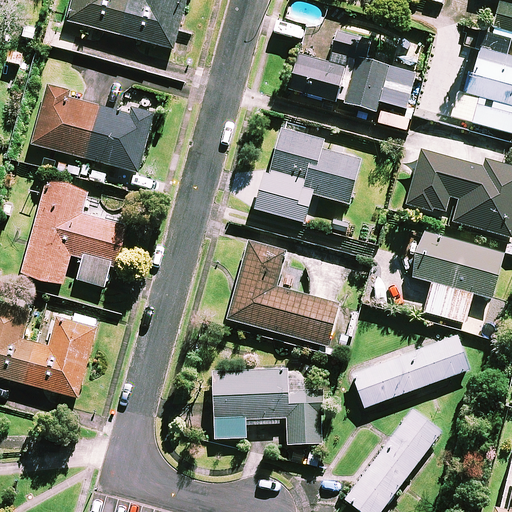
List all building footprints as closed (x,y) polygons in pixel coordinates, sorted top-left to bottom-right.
[(173,50),(187,0),(72,0),(67,21),(173,50)] [(511,6),(500,3),(493,28),(511,33),(511,6)] [(511,59),(506,58),(511,37),(511,36),(484,29),(474,64),(470,63),(454,118),(511,134),(511,59)] [(353,70),(344,106),(376,114),(379,102),(407,110),(408,105),(413,106),(418,87),(413,85),(416,75),(365,62),(370,43),(337,34),(332,54),(355,60),(353,70)] [(336,104),(345,68),(298,56),(289,92),(336,104)] [(70,93),(48,87),(32,145),(138,173),(154,114),(131,108),(129,115),(68,99),(70,93)] [(276,209),(273,218),(284,221),(286,212),(291,213),(297,191),(349,205),(361,161),(321,150),(324,142),(281,131),(261,206),(276,209)] [(422,152),(407,206),(432,213),(433,209),(446,213),(450,197),(459,200),(453,223),(511,238),(511,168),(485,161),(483,168),(422,152)] [(87,193),(46,183),(24,276),(63,286),(70,256),(84,259),(79,281),(105,287),(110,265),(116,267),(126,226),(82,216),(87,193)] [(503,255),(423,233),(411,277),(434,283),(426,313),(465,324),(473,295),(491,300),(503,255)] [(286,253),(249,243),(228,320),(327,347),(339,305),(276,288),(286,253)] [(0,377),(78,398),(97,329),(94,329),(96,321),(73,315),(71,322),(57,318),(49,347),(22,340),(30,313),(0,305),(0,377)] [(358,378),(371,412),(477,373),(465,339),(358,378)] [(288,445),(321,445),(321,417),(323,417),(323,392),(288,392),(288,372),(214,371),(214,439),(246,439),(246,424),(288,424),(288,445)] [(419,414),(351,503),(362,511),(389,511),(448,436),(419,414)] [(511,511),(511,484),(505,511),(492,509),(491,511),(511,511)]
